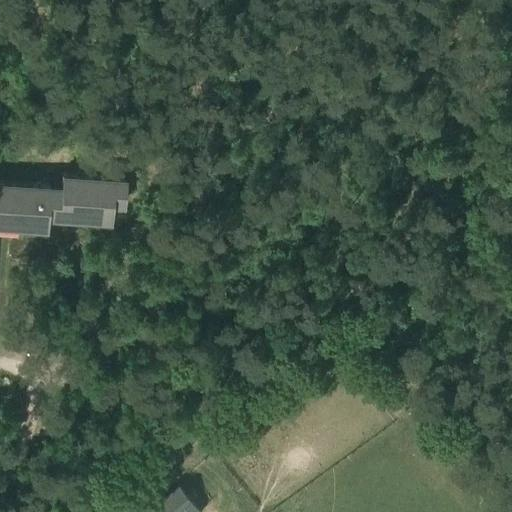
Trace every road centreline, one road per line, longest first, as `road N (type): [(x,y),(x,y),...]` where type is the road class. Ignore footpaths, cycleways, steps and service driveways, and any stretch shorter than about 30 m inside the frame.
road 1 (track): [(57,511),(303,323),(385,270),(479,89),(511,75)]
road 2 (track): [(149,447),(188,457),(346,348),(380,350),(440,378),(511,370)]
road 3 (track): [(0,479),(34,404),(23,379),(3,366)]
